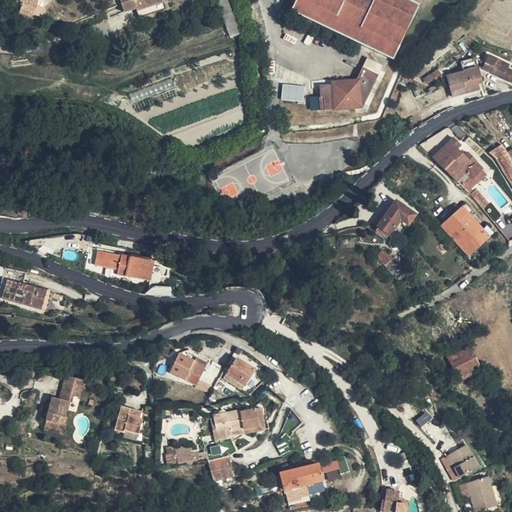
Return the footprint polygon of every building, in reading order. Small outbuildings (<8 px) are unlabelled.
[(166,1),(165,0),(119,0),(123,12),(136,8),(139,18),(166,9),(164,2),(166,1)] [(239,30),(226,0),(215,0),(229,34),(239,30)] [(393,58),(418,5),(407,0),(290,0),(297,3),(293,12),(393,58)] [(32,18),(36,9),(23,3),(19,13),(32,18)] [(511,70),(509,69),(505,67),(506,63),(489,55),(482,68),(511,82),(511,70)] [(358,80),(346,80),(346,83),(320,85),(322,110),(360,106),(363,105),(383,65),(368,58),(358,80)] [(463,72),(478,68),(475,58),(461,62),(463,72)] [(481,81),(478,68),(463,72),(447,77),(453,97),(480,90),(478,82),(481,81)] [(428,82),(447,77),(440,69),(426,78),(428,82)] [(282,83),(281,99),(303,102),(304,86),(282,83)] [(453,136),(433,157),(464,188),(468,185),(466,182),(471,177),(473,178),(474,178),(477,174),(481,178),(486,173),(483,169),(483,168),(476,161),(477,160),(471,154),(468,158),(464,154),(458,148),(461,145),(453,136)] [(511,160),(507,152),(502,143),(490,151),(499,156),(511,177),(511,160)] [(469,192),(480,205),(485,201),(475,190),(472,192),(470,190),(469,192)] [(396,202),(379,227),(390,234),(399,221),(405,225),(407,223),(408,224),(415,214),(396,202)] [(487,225),(482,229),(475,235),(474,234),(471,236),(466,230),(468,228),(462,220),(468,214),(473,210),(466,203),(442,225),(469,255),(493,232),(487,225)] [(475,235),(482,229),(468,214),(462,220),(468,228),(466,230),(471,236),(474,234),(475,235)] [(390,234),(379,227),(376,230),(387,237),(390,234)] [(150,281),(154,260),(131,256),(131,257),(99,251),(96,266),(118,270),(117,275),(150,281)] [(386,264),(393,258),(382,251),(377,256),(386,264)] [(393,274),(401,268),(393,258),(386,264),(393,274)] [(0,266),(0,278),(3,279),(0,291),(0,296),(46,310),(51,293),(23,285),(27,273),(0,266)] [(406,275),(401,268),(393,274),(399,281),(406,275)] [(479,368),(468,348),(449,358),(460,378),(479,368)] [(196,384),(207,360),(196,355),(193,362),(178,354),(170,372),(196,384)] [(242,391),(255,370),(237,358),(224,379),(242,391)] [(76,381),(83,384),(85,378),(65,373),(64,377),(70,379),(76,381)] [(80,395),(83,384),(76,381),(70,379),(64,377),(59,396),(52,394),(50,400),(48,407),(43,426),(63,431),(67,415),(65,415),(69,399),(71,400),(73,393),(80,395)] [(139,419),(141,412),(121,407),(116,430),(126,432),(127,430),(140,433),(143,420),(139,419)] [(250,427),(251,432),(265,429),(261,408),(256,409),(259,425),(250,427)] [(210,468),(213,481),(234,476),(229,456),(237,451),(231,437),(251,432),(250,427),(259,425),(256,409),(214,419),(218,440),(215,440),(204,443),(210,468)] [(447,455),(454,467),(459,477),(478,466),(466,445),(447,455)] [(193,464),(195,449),(167,447),(165,462),(193,464)] [(339,469),(337,461),(321,465),(323,473),(339,469)] [(322,481),(318,465),(281,473),(285,492),(287,494),(289,503),(297,501),(298,498),(308,495),(306,485),(322,481)] [(459,477),(454,467),(451,470),(457,478),(459,477)] [(487,476),(467,483),(471,496),(475,511),(497,506),(487,476)] [(281,491),(279,481),(255,487),(257,496),(281,491)] [(471,496),(467,483),(461,485),(464,498),(471,496)] [(399,492),(387,490),(384,511),(383,511),(405,511),(406,503),(402,503),(402,500),(402,499),(398,499),(399,492)]
